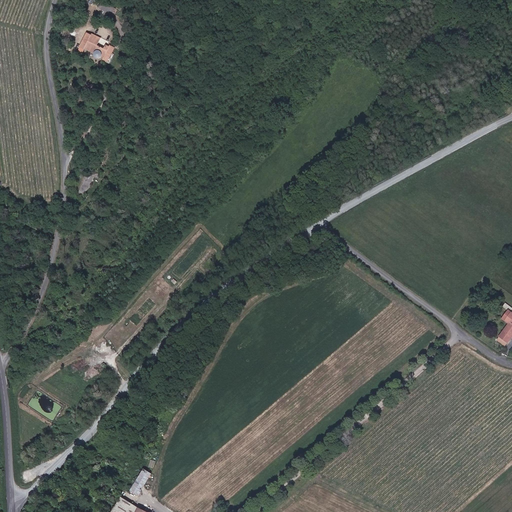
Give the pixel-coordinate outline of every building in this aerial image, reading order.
[(104,4),(100,10),(111,16),(115,10),(104,4)] [(101,46),(105,39),(95,33),(93,35),(89,33),(81,48),(86,50),(87,49),(98,54),(97,55),(96,56),(96,57),(96,58),(97,60),(98,60),(99,61),(100,61),(102,61),(103,57),(106,59),(106,60),(110,62),(118,48),(114,46),(113,48),(110,46),(108,50),(101,46)] [(118,48),(120,46),(105,39),(101,46),(108,50),(110,46),(113,48),(114,46),(118,48)] [(511,341),(511,314),(506,323),(511,326),(501,340),(509,346),(511,341)] [(509,346),(501,340),(499,342),(507,348),(509,346)] [(133,490),(140,495),(154,473),(146,468),(133,490)] [(138,511),(141,508),(123,500),(122,501),(116,511),(138,511)]
